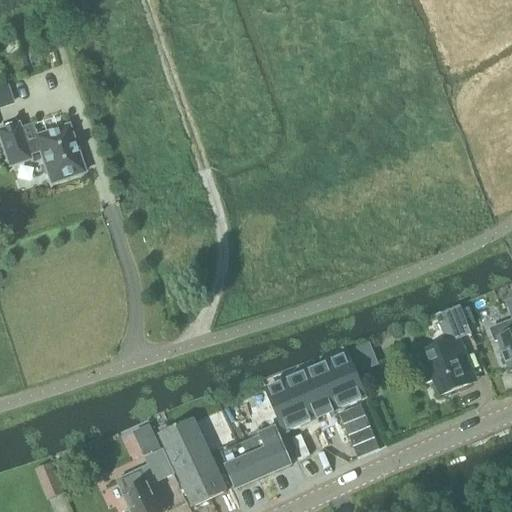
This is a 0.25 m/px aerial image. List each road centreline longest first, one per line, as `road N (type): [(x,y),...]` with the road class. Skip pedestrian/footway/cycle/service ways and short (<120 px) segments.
road 1 (unclassified): [(0,407),(387,283),(511,224)]
road 2 (track): [(140,0),(225,230),(225,278),(201,343)]
road 3 (secondary): [(296,511),(511,416)]
